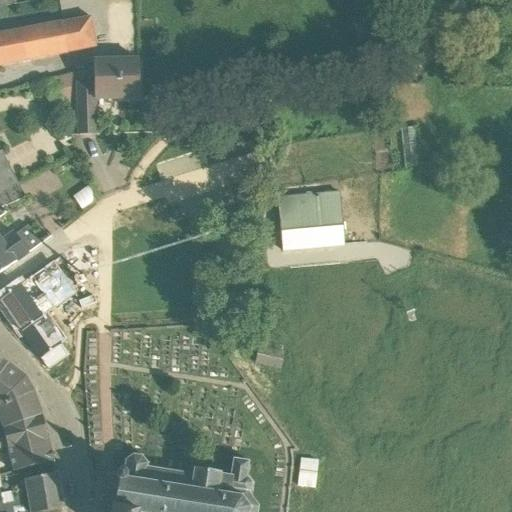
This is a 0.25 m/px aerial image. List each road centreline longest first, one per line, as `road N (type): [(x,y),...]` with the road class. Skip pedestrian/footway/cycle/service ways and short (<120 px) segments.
road 1 (track): [(403,71),(182,132),(140,168),(131,203)]
road 2 (residential): [(250,167),(102,216),(0,286)]
road 3 (residential): [(0,330),(62,404),(76,467),(72,511)]
